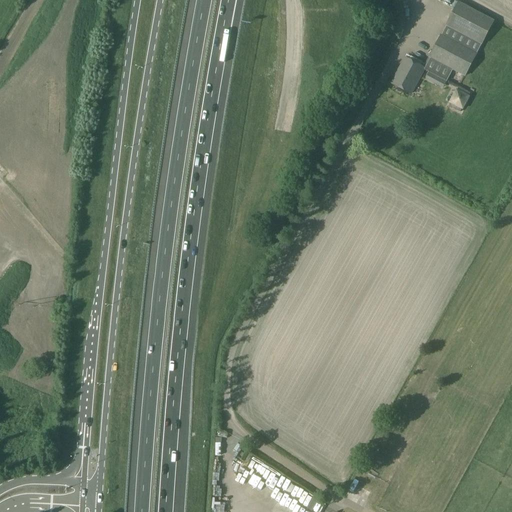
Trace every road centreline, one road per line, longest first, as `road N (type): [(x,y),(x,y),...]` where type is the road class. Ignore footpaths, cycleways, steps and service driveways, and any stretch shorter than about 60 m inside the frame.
road 1 (motorway): [(165,511),(197,184),(228,0)]
road 2 (motorway): [(204,0),(175,177),(142,511)]
road 3 (secondary): [(99,493),(120,265),(161,0)]
road 4 (secondary): [(137,0),(84,482)]
